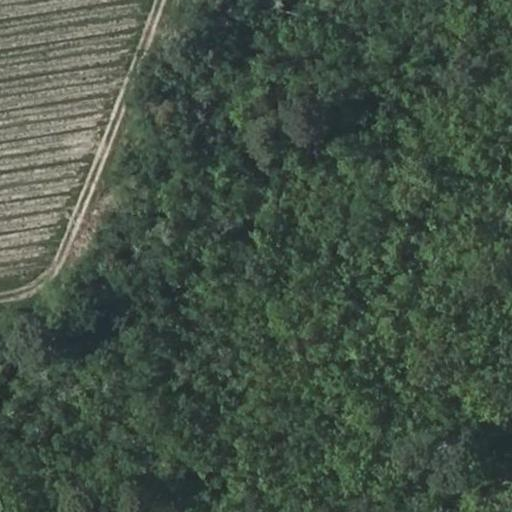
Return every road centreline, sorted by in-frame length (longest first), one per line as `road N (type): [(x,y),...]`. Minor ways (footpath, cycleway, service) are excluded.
road 1 (track): [(167,0),(55,269),(33,286),(0,294)]
road 2 (track): [(55,269),(0,408)]
